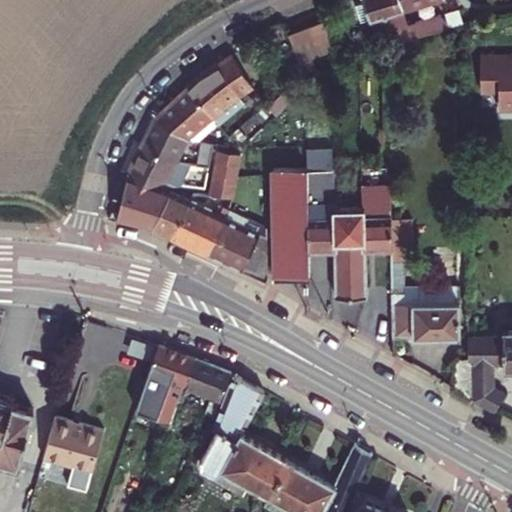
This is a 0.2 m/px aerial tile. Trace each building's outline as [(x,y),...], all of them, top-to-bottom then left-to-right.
[(364,0),(355,3),(360,21),(370,18),(377,40),(399,33),(401,39),(408,37),(448,26),(446,19),(440,14),(407,24),(402,8),(428,0),(364,0)] [(323,19),(288,32),(299,61),(334,47),(323,19)] [(401,39),(386,44),(387,61),(412,53),(408,37),(401,39)] [(511,48),(484,48),(483,92),(501,93),(501,107),(511,106),(511,48)] [(252,85),(232,53),(205,70),(203,71),(201,72),(187,85),(218,123),(243,101),(237,95),(252,85)] [(199,140),(218,123),(187,85),(159,111),(187,137),(199,140)] [(154,116),(141,142),(175,161),(187,137),(159,111),(154,116)] [(465,129),(465,144),(478,144),(478,128),(465,129)] [(213,142),(202,140),(198,163),(209,164),(213,142)] [(175,161),(141,142),(127,171),(127,172),(162,186),(164,184),(180,184),(190,163),(175,161)] [(229,151),(218,149),(216,160),(227,162),(229,151)] [(229,151),(227,162),(238,165),(240,153),(229,151)] [(216,160),(213,171),(225,174),(227,162),(216,160)] [(227,162),(225,174),(236,176),(238,165),(227,162)] [(308,274),(309,250),(308,202),(307,202),(307,167),(306,167),(272,167),(274,274),(308,274)] [(308,202),(309,250),(336,250),(335,217),(335,207),(335,201),(334,201),(333,167),(307,167),(307,202),(308,202)] [(213,171),(211,183),(222,185),(225,174),(213,171)] [(162,186),(127,172),(118,212),(116,218),(117,218),(150,226),(169,189),(162,186)] [(225,174),(222,185),(234,187),(236,176),(225,174)] [(211,183),(209,194),(220,196),(222,185),(211,183)] [(222,185),(220,196),(231,198),(234,187),(222,185)] [(169,189),(150,226),(171,235),(188,199),(169,189)] [(171,235),(207,253),(225,216),(228,208),(222,206),(219,213),(188,199),(171,235)] [(391,217),(391,206),(335,207),(335,217),(336,250),(336,255),(335,255),(336,296),(366,295),(365,249),(378,248),(392,248),(391,227),(391,217)] [(228,208),(225,216),(266,236),(266,227),(228,208)] [(225,216),(207,253),(265,281),(267,277),(266,236),(225,216)] [(391,217),(391,227),(412,227),(411,217),(391,217)] [(393,328),(393,336),(460,335),(460,283),(407,283),(407,260),(412,260),(412,227),(391,227),(392,248),(392,303),(393,328)] [(381,303),(382,329),(393,328),(392,303),(381,303)] [(381,346),(394,354),(393,336),(393,328),(382,329),(382,344),(381,346)] [(470,358),(472,398),(494,411),(505,391),(493,385),(494,363),(504,362),(504,368),(511,367),(511,328),(503,329),(503,334),(468,335),(468,357),(468,358),(470,358)] [(196,355),(159,342),(148,370),(167,378),(153,415),(170,422),(182,391),(183,391),(186,385),(189,376),(188,375),(196,355)] [(232,371),(196,355),(188,375),(189,376),(186,385),(221,398),(232,371)] [(455,385),(454,388),(472,398),(470,358),(468,358),(468,357),(454,358),(455,385)] [(287,458),(241,433),(265,390),(234,373),(214,424),(216,429),(200,457),(202,465),(215,472),(213,477),(244,494),(250,483),(270,494),(287,458)] [(34,409),(13,404),(14,399),(0,394),(0,466),(0,468),(9,470),(16,465),(18,466),(34,409)] [(55,416),(43,457),(92,470),(103,428),(55,415),(55,416)] [(170,422),(153,415),(148,425),(166,432),(170,422)] [(372,452),(355,442),(334,484),(287,458),(270,494),(301,511),(348,511),(357,487),(372,452)] [(368,491),(357,487),(348,511),(403,511),(365,498),(368,491)] [(301,511),(270,494),(264,504),(278,511),(301,511)]
